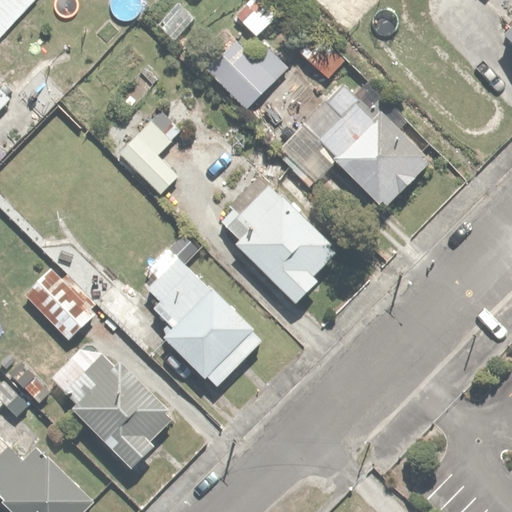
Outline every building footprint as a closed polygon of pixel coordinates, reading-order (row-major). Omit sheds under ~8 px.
[(0,0),(0,39),(37,0),(0,0)] [(185,0),(176,0),(158,22),(179,39),(200,12),(185,0)] [(272,0),(246,0),(235,12),(262,37),(285,12),(272,0)] [(320,31),(300,51),(328,77),(347,57),(320,31)] [(231,41),(206,69),(250,107),(275,79),(231,41)] [(346,75),(303,119),(389,204),(433,159),(346,75)] [(0,105),(10,96),(0,85),(0,105)] [(150,116),(118,147),(160,190),(192,159),(150,116)] [(232,208),(221,218),(239,236),(235,240),(294,302),(324,274),(320,270),(342,249),(287,192),(281,197),(259,174),(228,204),(232,208)] [(262,335),(180,250),(146,283),(159,297),(152,304),(170,323),(162,330),(213,383),(262,335)] [(53,262),(25,292),(72,337),(101,308),(53,262)] [(182,415),(109,348),(96,361),(81,347),(47,384),(135,465),(182,415)] [(46,378),(24,354),(8,369),(31,393),(46,378)] [(0,439),(0,490),(20,511),(82,511),(98,497),(42,437),(24,454),(12,442),(6,447),(0,439)]
